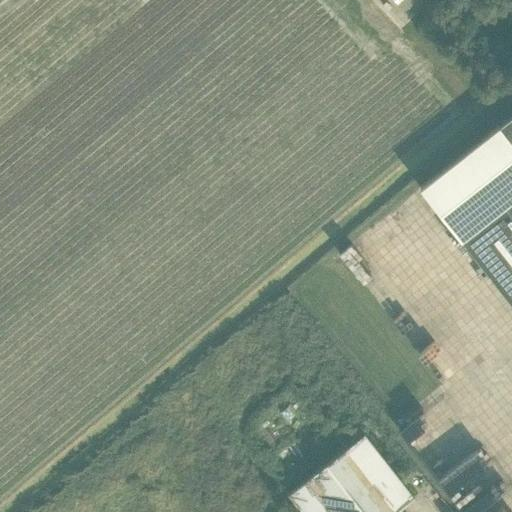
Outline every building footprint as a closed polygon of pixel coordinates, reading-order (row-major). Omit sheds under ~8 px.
[(393,0),(402,9),(411,0),(393,0)] [(511,114),(499,125),(499,127),(482,139),(419,187),(511,303),(511,114)] [(381,267),(373,273),(407,314),(414,308),(381,267)] [(447,328),(492,353),(511,317),(511,316),(467,292),(447,328)] [(447,414),(420,436),(454,479),(492,449),(466,415),(455,424),(447,414)] [(404,511),(401,508),(415,496),(365,432),(288,492),(303,511),(404,511)] [(479,508),(511,480),(511,476),(505,468),(470,498),(479,508)]
